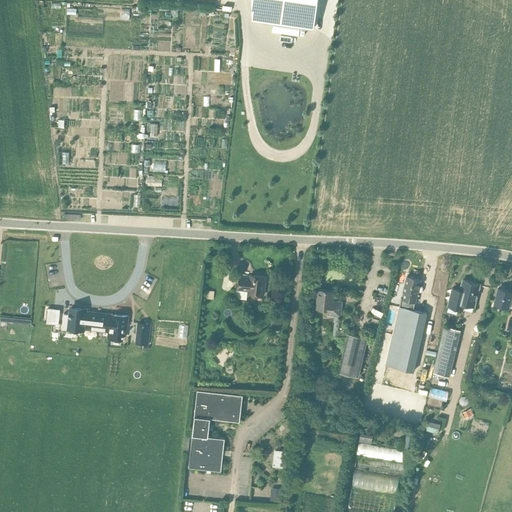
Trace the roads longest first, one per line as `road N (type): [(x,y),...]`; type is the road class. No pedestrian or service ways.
road 1 (unclassified): [(228,511),(237,432),(281,394),(300,240)]
road 2 (unclassified): [(511,256),(300,240)]
road 3 (residential): [(149,231),(131,286),(115,300),(84,299),(70,287),(62,226)]
road 4 (unclassified): [(300,240),(149,231)]
